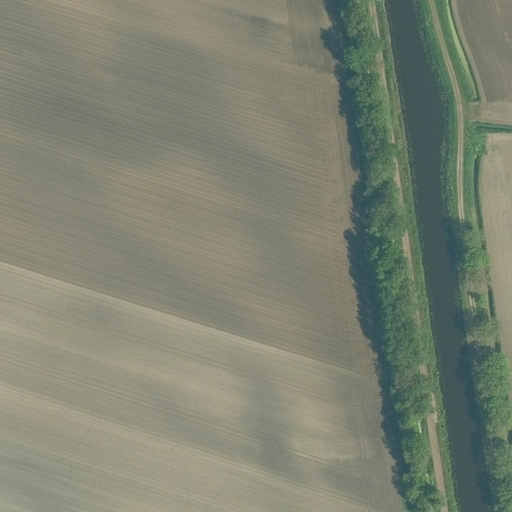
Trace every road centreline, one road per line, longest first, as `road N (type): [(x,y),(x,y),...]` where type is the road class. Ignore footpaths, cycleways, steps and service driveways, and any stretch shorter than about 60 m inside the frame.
road 1 (track): [(504,511),(464,235),(461,114),(433,0)]
road 2 (track): [(366,0),(440,511)]
